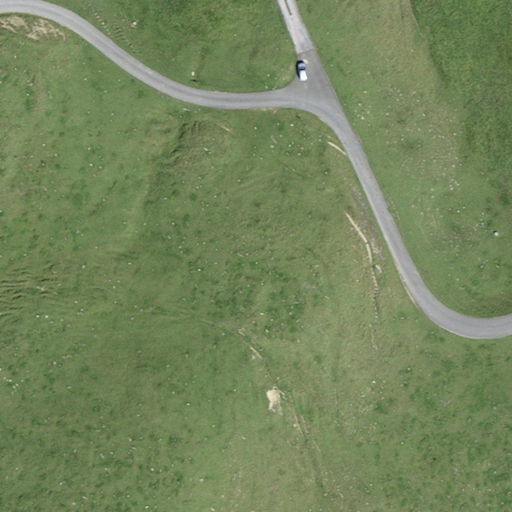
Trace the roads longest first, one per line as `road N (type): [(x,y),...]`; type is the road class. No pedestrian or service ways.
road 1 (track): [(286,0),(415,284),(445,317),(485,328),(511,323)]
road 2 (track): [(0,7),(74,21),(153,78),(206,98),(325,94)]
